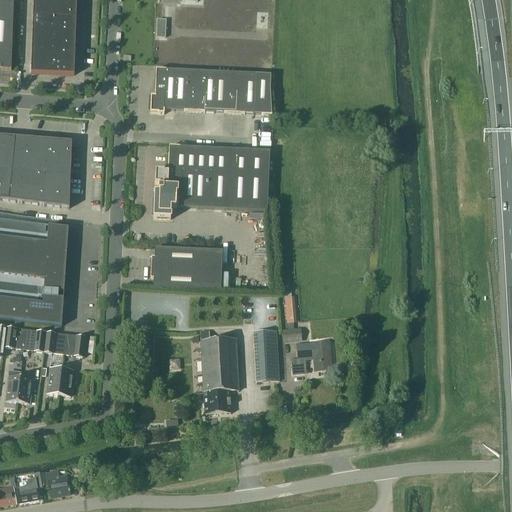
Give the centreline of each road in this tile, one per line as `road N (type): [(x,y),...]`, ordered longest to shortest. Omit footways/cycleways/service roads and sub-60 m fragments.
road 1 (unclassified): [(40,511),(213,501),(411,469),(511,464)]
road 2 (track): [(397,445),(435,429),(442,402),(425,66),(433,0)]
road 3 (unclassified): [(0,442),(106,422),(119,138),(107,107)]
road 4 (motorway): [(487,0),(511,263)]
